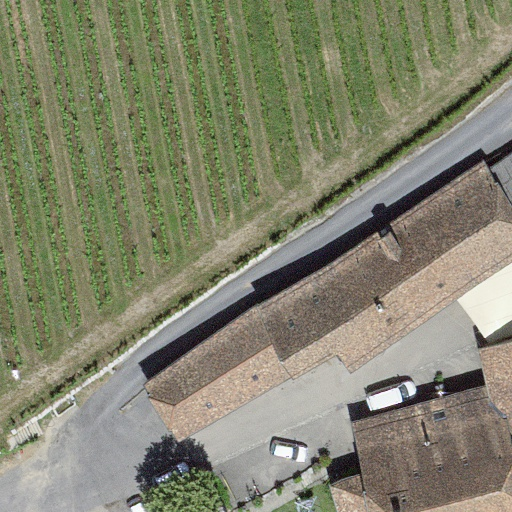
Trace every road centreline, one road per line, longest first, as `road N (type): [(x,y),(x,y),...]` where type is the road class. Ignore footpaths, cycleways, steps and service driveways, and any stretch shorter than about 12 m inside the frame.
road 1 (track): [(511,110),(136,370),(80,462),(0,503)]
road 2 (track): [(80,462),(262,441),(430,362)]
